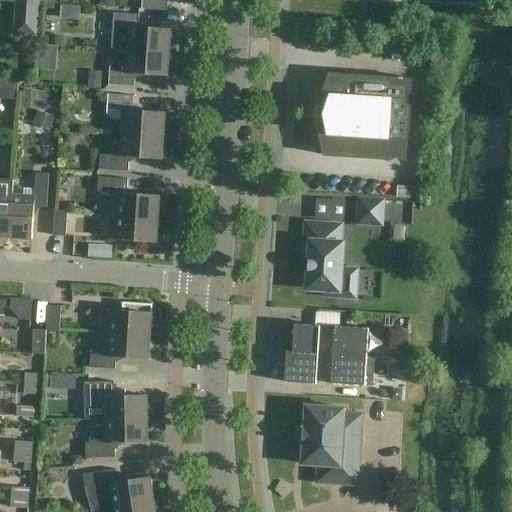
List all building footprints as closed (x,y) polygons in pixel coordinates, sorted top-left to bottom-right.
[(38,37),(40,4),(40,0),(3,0),(4,2),(15,2),(13,35),(38,37)] [(142,0),(142,9),(167,11),(167,0),(142,0)] [(128,38),(127,50),(169,53),(171,30),(138,27),(139,15),(114,13),(112,31),(118,37),(128,38)] [(169,53),(127,50),(126,62),(116,62),(110,67),(109,85),(134,87),(135,74),(168,76),(169,53)] [(413,80),(385,78),(329,74),(322,94),(325,110),(321,111),(321,118),(325,119),(320,134),(324,155),(407,161),(413,80)] [(0,98),(16,100),(18,83),(0,81),(0,98)] [(121,133),(164,136),(165,113),(132,111),(133,96),(108,95),(107,114),(112,120),(122,121),(121,133)] [(164,136),(121,133),(120,156),(100,155),(99,170),(128,172),(129,157),(162,160),(164,136)] [(11,196),(9,238),(32,240),(34,207),(47,208),(49,175),(36,174),(34,197),(12,196),(11,196)] [(117,194),(116,217),(158,219),(160,196),(127,194),(128,179),(99,177),(98,192),(117,194)] [(11,196),(12,196),(13,180),(0,179),(0,237),(9,238),(11,196)] [(310,252),(309,259),(309,260),(310,261),(311,262),(311,263),(312,263),(314,264),(313,268),(312,268),(311,268),(310,269),(309,270),(309,271),(309,272),(307,289),(324,290),(324,295),(355,297),(358,298),(360,271),(360,265),(345,264),(347,238),(344,237),(345,220),(343,220),(344,198),(319,196),(317,219),(308,218),(305,252),(310,252)] [(359,200),(358,224),(381,225),(383,201),(359,200)] [(55,211),(53,236),(66,237),(67,212),(55,211)] [(158,219),(116,217),(114,240),(156,243),(158,219)] [(111,247),(100,246),(100,257),(111,258),(111,247)] [(109,310),(108,333),(150,336),(152,313),(152,305),(123,303),(122,311),(109,310)] [(46,331),(59,332),(61,307),(48,306),(46,331)] [(287,352),(368,358),(367,357),(368,329),(335,327),(335,329),(320,328),(320,326),(295,325),(294,340),(289,339),(288,352),(287,352)] [(46,331),(34,330),(32,355),(45,355),(46,331)] [(150,336),(108,333),(107,346),(97,345),(91,350),(90,368),(115,370),(116,357),(149,360),(150,336)] [(368,358),(287,352),(285,382),(316,384),(316,381),(331,382),(331,384),(372,387),(374,358),(368,358)] [(26,374),(25,384),(42,385),(43,375),(26,374)] [(105,420),(147,419),(147,396),(114,396),(114,382),(88,382),(89,402),(94,408),(104,408),(105,420)] [(41,395),(42,385),(25,384),(24,394),(41,395)] [(18,406),(17,417),(34,418),(35,407),(18,406)] [(306,440),(303,440),(302,442),(304,442),(302,464),(318,465),(317,483),(332,484),(332,485),(339,485),(358,486),(360,446),(361,446),(362,432),(361,432),(362,414),(345,413),(345,408),(306,406),(305,428),(303,428),(303,430),(306,430),(306,440)] [(147,419),(105,420),(105,432),(95,432),(89,438),(89,443),(85,443),(86,458),(115,458),(115,443),(148,443),(147,419)] [(15,442),(15,452),(32,453),(33,443),(15,442)] [(31,463),(32,453),(15,452),(14,462),(31,463)] [(93,509),(112,506),(154,500),(150,477),(118,482),(116,470),(83,474),(85,487),(93,509)] [(12,487),(11,497),(29,498),(29,488),(12,487)] [(28,509),(29,498),(11,497),(11,508),(28,509)] [(155,511),(154,500),(112,506),(93,509),(93,511),(155,511)]
